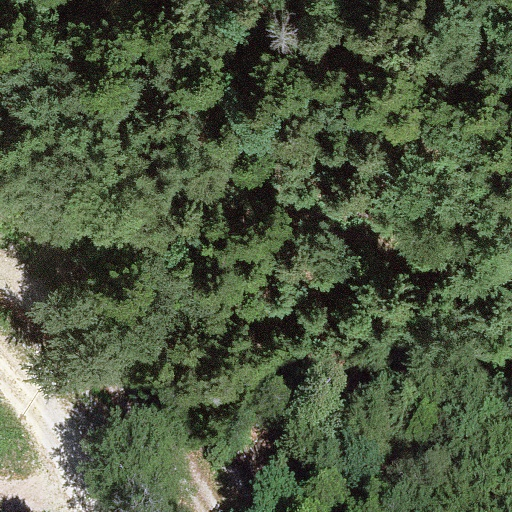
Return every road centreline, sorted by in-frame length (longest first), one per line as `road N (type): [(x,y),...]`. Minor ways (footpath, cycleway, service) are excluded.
road 1 (track): [(0,268),(54,302),(182,453),(215,511)]
road 2 (track): [(0,359),(43,399),(99,485),(105,511)]
